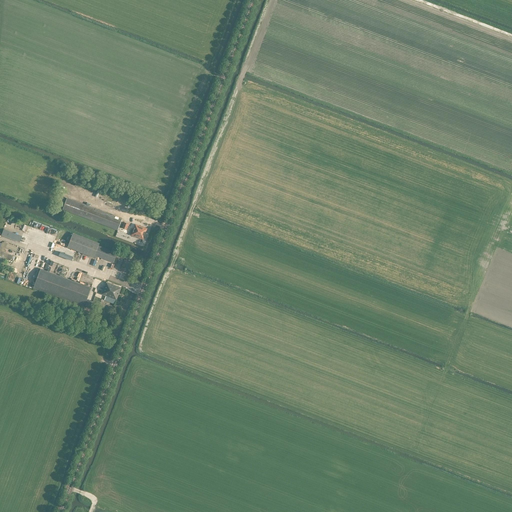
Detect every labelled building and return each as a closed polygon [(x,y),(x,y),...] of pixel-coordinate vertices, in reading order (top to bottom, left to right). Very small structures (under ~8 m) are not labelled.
[(112,195),(110,198),(122,203),(123,200),(112,195)] [(104,196),(102,203),(114,206),(116,199),(104,196)] [(62,210),(118,230),(123,232),(124,229),(127,230),(129,225),(129,224),(121,221),(122,219),(67,198),(62,210)] [(123,203),(117,201),(115,206),(125,209),(127,201),(124,200),(123,203)] [(136,201),(134,200),(131,209),(133,210),(137,211),(140,204),(136,202),(136,201)] [(143,239),(147,228),(132,223),(131,226),(129,225),(127,230),(124,229),(123,232),(143,239)] [(20,242),(22,236),(4,229),(1,235),(20,242)] [(73,233),(67,247),(94,258),(95,256),(113,263),(117,253),(98,246),(99,243),(73,233)] [(6,247),(17,251),(18,248),(3,242),(2,244),(0,243),(0,256),(11,260),(13,256),(4,252),(6,247)] [(48,293),(85,306),(91,287),(48,271),(41,269),(34,288),(33,291),(44,295),(45,292),(48,293)] [(116,301),(121,288),(107,282),(106,286),(105,286),(101,295),(116,301)]
